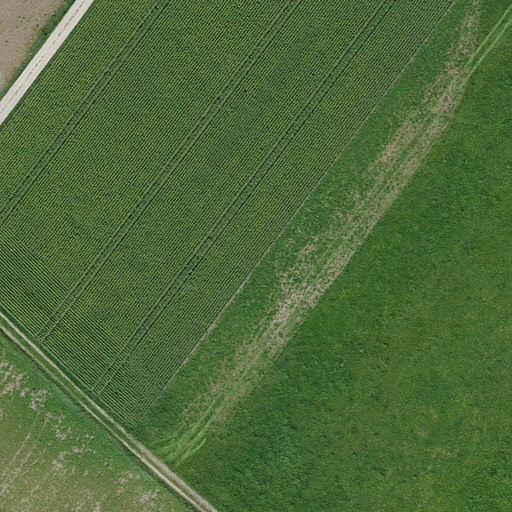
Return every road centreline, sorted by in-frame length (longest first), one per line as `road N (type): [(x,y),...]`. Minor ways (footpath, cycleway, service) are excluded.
road 1 (track): [(210,511),(124,438),(0,310)]
road 2 (track): [(0,110),(83,0)]
